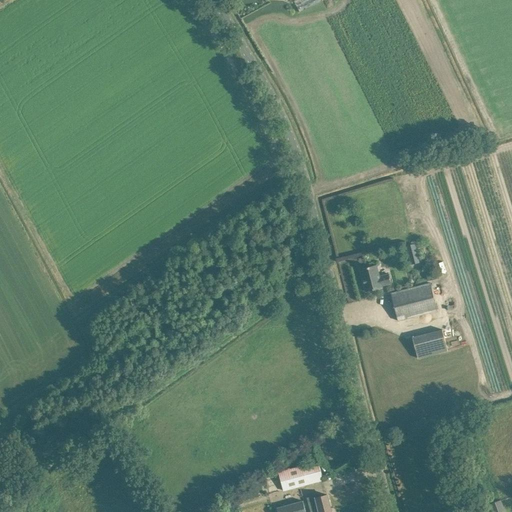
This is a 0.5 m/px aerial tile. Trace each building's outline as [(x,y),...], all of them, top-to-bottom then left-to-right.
[(413,244),(406,246),(411,265),(420,262),(415,245),(415,243),(413,244)] [(377,265),(360,269),(366,291),(382,287),(382,286),(391,283),(389,274),(380,276),(377,265)] [(431,283),(401,291),(391,293),(398,320),(438,310),(431,283)] [(442,329),(413,337),(418,358),(448,350),(442,329)] [(319,462),(309,464),(280,471),(284,489),(323,480),(319,462)] [(316,495),(307,498),(308,500),(310,511),(331,511),(327,494),(318,497),(317,497),(316,495)] [(277,507),(278,511),(306,511),(303,500),(277,507)]
